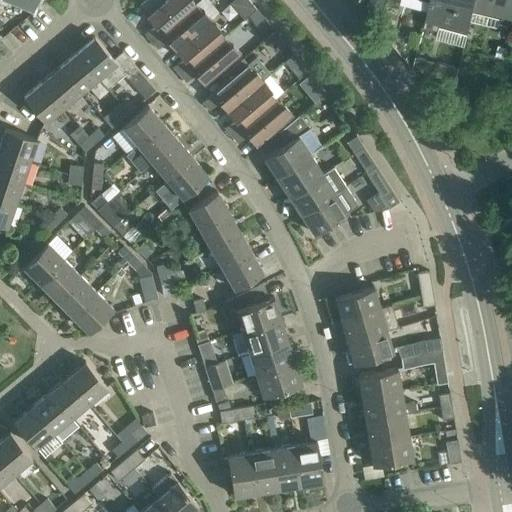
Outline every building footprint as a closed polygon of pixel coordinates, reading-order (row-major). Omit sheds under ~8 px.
[(12,0),(32,8),(35,0),(12,0)] [(145,32),(153,41),(196,3),(193,0),(164,0),(150,12),(158,21),(145,32)] [(231,0),(230,1),(245,18),(256,8),(249,0),(231,0)] [(370,0),(368,9),(382,13),(385,0),(370,0)] [(401,0),(401,3),(428,10),(429,0),(401,0)] [(429,0),(428,10),(423,28),(438,32),(437,35),(465,42),(474,9),(475,0),(429,0)] [(511,0),(475,0),(474,9),(500,15),(498,21),(511,24),(511,23),(511,0)] [(171,37),(179,46),(210,20),(196,3),(153,41),(158,48),(171,37)] [(257,9),(250,15),(257,24),(265,18),(257,9)] [(173,65),(181,75),(225,37),(210,20),(179,46),(186,55),(173,65)] [(386,20),(380,25),(388,34),(393,29),(386,20)] [(95,35),(77,51),(98,76),(99,76),(108,86),(125,72),(129,76),(128,77),(146,97),(156,88),(139,69),(123,50),(113,58),(95,35)] [(225,37),(181,75),(187,81),(199,70),(207,79),(238,53),(225,37)] [(498,44),(495,55),(504,57),(507,46),(498,44)] [(77,51),(59,65),(81,91),(98,76),(77,51)] [(294,53),(286,60),(293,68),(300,61),(294,53)] [(228,80),(203,101),(210,109),(223,98),(231,107),(270,74),(272,72),(258,55),(248,63),(247,64),(228,80)] [(244,57),(223,75),(228,80),(247,64),(248,63),(244,57)] [(435,62),(432,74),(455,80),(458,68),(435,62)] [(59,65),(41,80),(63,106),(81,91),(59,65)] [(299,79),(307,88),(317,80),(309,71),(299,79)] [(238,116),(225,126),(233,136),(276,99),(285,91),(270,74),(231,107),(238,116)] [(63,106),(41,80),(24,95),(36,111),(45,121),(63,106)] [(128,96),(121,102),(129,112),(136,106),(128,96)] [(276,99),(233,136),(238,142),(251,131),(259,140),(289,115),(276,99)] [(129,112),(121,102),(104,117),(112,127),(129,112)] [(123,126),(138,144),(163,122),(148,104),(123,126)] [(286,142),(264,156),(277,175),(311,153),(322,145),(311,127),(300,113),(279,131),(288,141),(287,141),(286,140),(285,141),(286,142)] [(138,144),(153,161),(178,139),(163,122),(138,144)] [(5,127),(0,142),(0,150),(29,160),(37,138),(5,127)] [(98,127),(89,136),(94,142),(104,134),(98,127)] [(346,141),(354,153),(364,146),(356,135),(346,141)] [(94,142),(89,136),(79,144),(85,151),(94,142)] [(153,161),(167,178),(193,157),(178,139),(153,161)] [(364,146),(354,153),(366,172),(376,166),(364,146)] [(0,150),(0,174),(22,182),(29,160),(0,150)] [(277,175),(290,195),(324,173),(311,153),(277,175)] [(193,157),(167,178),(183,196),(208,175),(193,157)] [(93,162),(92,174),(101,175),(102,163),(93,162)] [(70,164),(69,174),(82,175),(83,166),(70,164)] [(290,195),(302,214),(346,186),(334,166),(324,173),(290,195)] [(371,178),(389,207),(399,200),(381,172),(371,178)] [(0,174),(0,198),(15,203),(22,182),(0,174)] [(69,174),(68,183),(81,184),(82,175),(69,174)] [(101,175),(92,174),(91,187),(100,188),(101,175)] [(346,186),(302,214),(314,232),(348,210),(358,204),(346,186)] [(91,200),(98,208),(109,198),(103,190),(91,200)] [(188,207),(199,227),(229,210),(217,190),(188,207)] [(15,203),(0,198),(0,223),(7,226),(15,203)] [(114,225),(120,219),(128,212),(119,203),(105,216),(114,225)] [(61,207),(52,215),(58,222),(67,213),(61,207)] [(199,227),(211,247),(240,230),(229,210),(199,227)] [(87,219),(95,227),(101,221),(93,213),(87,219)] [(58,222),(52,215),(43,224),(49,231),(58,222)] [(120,219),(114,225),(123,234),(129,228),(120,219)] [(101,221),(95,227),(105,236),(110,231),(101,221)] [(211,247),(223,267),(252,250),(240,230),(211,247)] [(23,265),(40,281),(64,258),(47,241),(23,265)] [(137,248),(145,257),(152,251),(144,242),(137,248)] [(127,259),(128,260),(134,255),(125,245),(119,251),(123,255),(115,262),(120,267),(121,266),(127,259)] [(252,250),(223,267),(235,287),(263,271),(252,250)] [(134,255),(128,260),(136,269),(142,263),(134,255)] [(40,281),(56,298),(80,274),(64,258),(40,281)] [(156,265),(161,283),(173,280),(169,261),(156,265)] [(120,267),(116,271),(120,276),(125,271),(121,266),(120,267)] [(417,272),(421,293),(433,292),(429,270),(417,272)] [(56,298),(73,314),(97,291),(80,274),(56,298)] [(151,274),(139,277),(145,300),(158,297),(154,284),(151,274)] [(335,297),(341,317),(380,306),(374,285),(335,297)] [(238,318),(242,329),(281,317),(274,296),(250,303),(245,290),(224,300),(230,320),(238,318)] [(97,291),(73,314),(89,331),(113,307),(97,291)] [(421,293),(423,305),(435,303),(433,292),(421,293)] [(139,293),(129,296),(132,305),(142,302),(139,293)] [(193,299),(196,311),(196,312),(205,310),(202,298),(193,299)] [(341,317),(348,340),(387,329),(387,328),(398,325),(392,303),(380,306),(341,317)] [(242,329),(249,352),(288,339),(281,317),(242,329)] [(387,329),(348,340),(354,362),(393,351),(387,329)] [(397,345),(401,356),(419,352),(442,348),(440,336),(417,340),(397,345)] [(249,352),(256,374),(295,361),(288,339),(249,352)] [(198,343),(202,356),(212,352),(208,340),(198,343)] [(419,352),(401,356),(403,368),(421,364),(433,362),(436,383),(448,381),(442,348),(419,352)] [(205,365),(212,389),(223,385),(232,382),(225,359),(205,365)] [(86,360),(67,375),(89,400),(107,386),(86,360)] [(295,361),(256,374),(262,395),(302,382),(295,361)] [(357,373),(361,396),(401,389),(397,367),(357,373)] [(67,375),(50,390),(71,415),(73,414),(81,423),(95,411),(88,402),(89,400),(67,375)] [(223,385),(212,389),(216,400),(226,397),(223,385)] [(361,396),(365,418),(405,412),(405,411),(417,409),(416,400),(403,402),(401,389),(361,396)] [(50,390),(32,405),(54,430),(71,415),(50,390)] [(438,393),(440,406),(452,404),(449,391),(438,393)] [(229,399),(218,403),(220,410),(219,410),(222,422),(243,418),(241,406),(232,408),(229,399)] [(310,400),(288,404),(290,416),(312,412),(310,400)] [(253,404),(241,406),(243,418),(255,416),(253,404)] [(290,416),(288,404),(276,406),(278,418),(290,416)] [(452,404),(440,406),(442,419),(454,417),(452,404)] [(54,430),(32,405),(14,420),(35,445),(54,430)] [(141,414),(144,425),(155,423),(153,411),(141,414)] [(365,418),(369,442),(409,435),(405,412),(365,418)] [(142,425),(122,441),(128,447),(137,440),(147,431),(142,425)] [(10,431),(0,439),(0,455),(13,472),(32,456),(10,431)] [(409,435),(369,442),(372,463),(412,457),(409,435)] [(446,440),(449,462),(461,460),(457,438),(446,440)] [(317,439),(294,443),(301,483),(324,479),(317,439)] [(122,441),(112,449),(117,456),(128,447),(122,441)] [(294,443),(271,447),(278,487),(301,483),(294,443)] [(271,447),(249,451),(255,491),(278,487),(271,447)] [(137,449),(117,465),(126,475),(145,458),(137,449)] [(255,491),(249,451),(227,454),(234,494),(255,491)] [(0,455),(0,482),(13,472),(0,455)] [(96,462),(87,470),(93,477),(102,469),(96,462)] [(126,475),(117,465),(111,470),(119,480),(126,475)] [(87,470),(77,478),(83,485),(93,477),(87,470)] [(171,472),(153,487),(159,494),(158,495),(172,511),(189,511),(199,505),(177,479),(171,472)] [(100,480),(90,488),(98,499),(108,490),(100,480)] [(85,492),(78,498),(86,507),(93,502),(85,492)] [(172,511),(158,495),(140,510),(141,511),(172,511)] [(49,497),(40,504),(46,511),(50,511),(57,506),(49,497)] [(78,498),(61,511),(80,511),(86,507),(78,498)]
